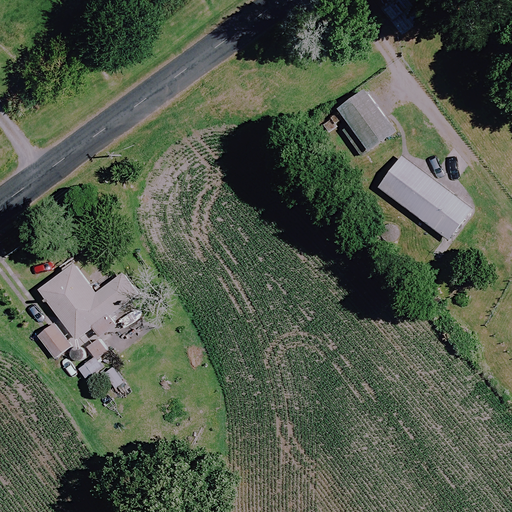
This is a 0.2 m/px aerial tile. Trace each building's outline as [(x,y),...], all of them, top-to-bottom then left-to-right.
[(445,5),(441,0),(380,0),(404,34),(445,5)] [(402,133),(369,89),(342,109),(374,153),(402,133)] [(476,211),(406,158),(383,190),(453,242),(476,211)] [(497,239),(485,230),(475,243),(487,252),(497,239)] [(100,295),(81,270),(46,295),(80,341),(98,329),(104,338),(121,326),(114,317),(141,297),(126,276),(100,295)] [(75,348),(59,324),(42,336),(58,359),(75,348)]
